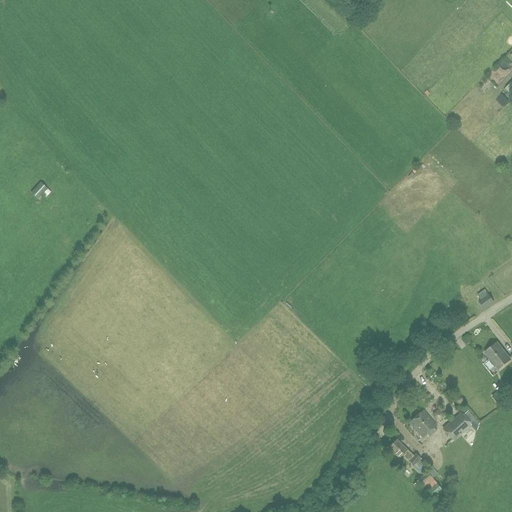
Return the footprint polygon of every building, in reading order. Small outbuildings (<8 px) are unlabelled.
[(365,3),(361,0),(350,0),(359,8),(365,3)] [(40,183),(30,193),(38,200),(47,189),(40,183)] [(493,302),(489,296),(481,301),(479,303),(483,309),(493,302)] [(499,370),(511,360),(497,343),(485,353),(499,370)] [(501,389),(496,394),(492,397),(499,406),(509,398),(501,389)] [(422,437),(430,430),(433,434),(436,431),(433,428),(436,425),(424,411),(410,422),(422,437)] [(461,414),(443,430),(453,442),(472,426),(461,414)] [(417,469),(424,462),(416,453),(413,456),(397,439),(388,448),(398,458),(402,455),(417,469)] [(424,486),(432,479),(432,478),(437,474),(432,468),(418,479),(424,486)] [(437,484),(436,484),(428,492),(433,498),(442,490),(437,484)]
